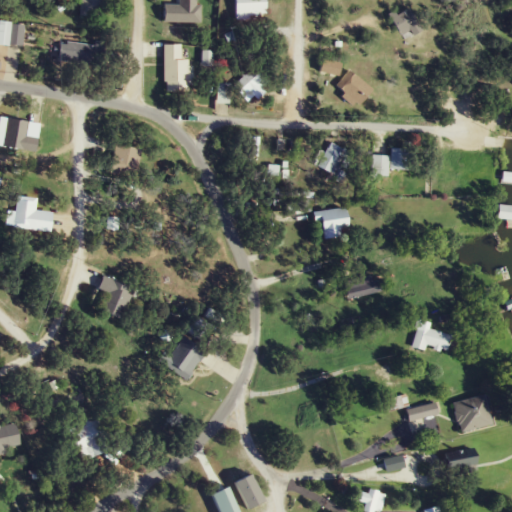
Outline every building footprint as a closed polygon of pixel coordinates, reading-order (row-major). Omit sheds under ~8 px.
[(80,0),(79,16),(101,18),(101,0),(80,0)] [(178,0),(178,4),(164,4),(164,22),(200,23),(199,0),(178,0)] [(234,0),(235,17),(263,17),(263,0),(234,0)] [(403,39),(420,33),(412,9),(394,16),(403,39)] [(0,45),(24,45),(24,23),(0,23),(0,45)] [(102,45),(61,42),(60,61),(100,65),(102,45)] [(181,45),(164,45),(164,91),(193,91),(193,60),(181,60),(181,45)] [(212,51),(202,51),(202,72),(212,72),(212,51)] [(341,63),(322,61),(321,72),(340,74),(341,63)] [(264,78),(255,68),(233,87),(247,101),(263,86),(259,83),(264,78)] [(373,91),(350,70),(335,86),(358,107),(373,91)] [(230,84),(217,84),(217,104),(230,104),(230,84)] [(26,137),(28,122),(6,118),(2,147),(36,152),(38,138),(26,137)] [(353,155),(331,142),(317,166),(339,179),(353,155)] [(140,175),(140,147),(112,147),(112,175),(140,175)] [(372,155),(371,176),(388,176),(388,170),(413,170),(414,149),(391,148),(391,156),(372,155)] [(36,198),(16,197),(13,229),(51,232),(53,213),(35,211),(36,198)] [(307,198),(299,201),(302,211),(310,209),(307,198)] [(511,206),(497,206),(497,219),(511,219),(511,206)] [(341,230),(350,229),(347,208),(315,212),(316,221),(321,221),(323,240),(342,237),(341,230)] [(99,311),(121,319),(133,287),(103,276),(97,291),(106,294),(99,311)] [(346,294),(384,294),(384,280),(371,280),(371,278),(346,278),(346,294)] [(210,327),(198,316),(186,330),(198,340),(210,327)] [(426,347),(447,352),(451,335),(428,329),(430,323),(416,320),(409,347),(425,351),(426,347)] [(163,365),(185,381),(206,353),(184,336),(163,365)] [(493,425),(485,395),(452,403),(460,434),(493,425)] [(407,405),(404,396),(391,400),(394,410),(407,405)] [(405,410),(408,422),(438,415),(435,403),(405,410)] [(111,448),(95,417),(68,431),(83,462),(111,448)] [(0,453),(21,448),(15,422),(0,425),(0,453)] [(445,453),(449,472),(479,466),(475,448),(445,453)] [(387,473),(405,466),(401,455),(384,461),(387,473)] [(250,511),(267,502),(252,474),(236,483),(250,511)] [(374,511),(381,511),(384,495),(362,491),(359,509),(374,511)]
